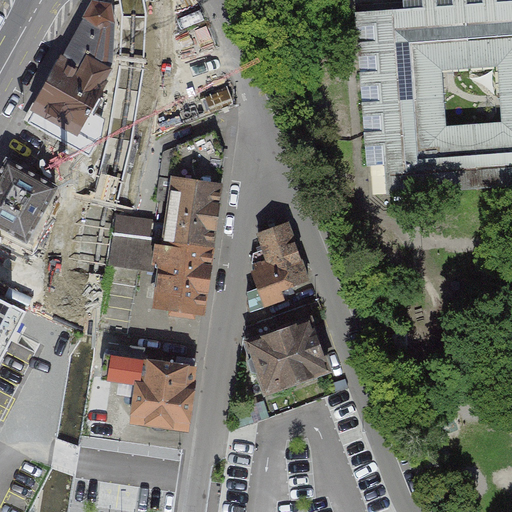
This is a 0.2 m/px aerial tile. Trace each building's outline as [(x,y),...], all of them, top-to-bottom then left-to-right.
[(511,0),(402,0),(404,10),(357,13),(368,167),(385,166),(387,198),(511,188),(511,0)] [(94,4),(66,53),(124,85),(128,57),(129,34),(113,36),(113,25),(110,7),(94,4)] [(66,53),(29,124),(95,161),(111,162),(124,85),(66,53)] [(166,242),(212,248),(225,156),(215,132),(167,152),(165,153),(165,155),(157,201),(173,203),(168,228),(166,242)] [(56,188),(8,161),(0,174),(0,226),(27,241),(56,188)] [(48,272),(0,250),(0,297),(26,309),(74,331),(94,210),(102,211),(105,193),(73,180),(69,206),(58,204),(48,272)] [(139,187),(124,184),(120,210),(135,212),(139,187)] [(116,234),(166,242),(168,228),(153,226),(153,223),(118,218),(116,234)] [(308,281),(288,223),(259,233),(266,251),(256,255),(256,265),(258,271),(254,272),(260,290),(251,293),(249,304),(252,310),(284,299),(281,290),(308,281)] [(161,272),(166,242),(116,234),(110,263),(161,272)] [(203,312),(212,248),(166,242),(161,272),(156,306),(203,312)] [(0,361),(25,313),(24,312),(26,309),(0,297),(0,361)] [(329,371),(310,320),(249,342),(254,357),(250,362),(253,372),(260,374),(267,393),(329,371)] [(186,429),(196,360),(178,358),(176,366),(143,361),(144,349),(121,346),(119,358),(106,356),(103,377),(139,382),(133,421),(186,429)]
